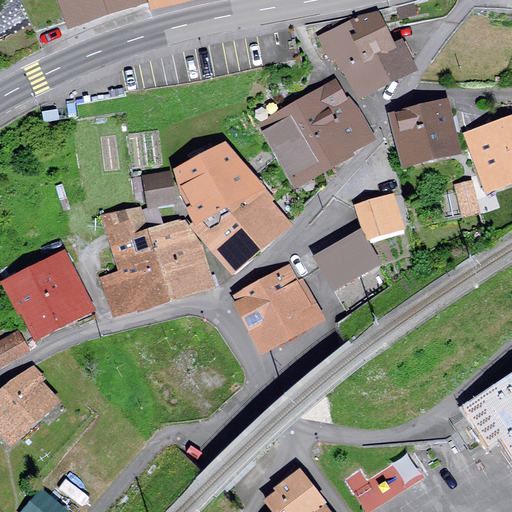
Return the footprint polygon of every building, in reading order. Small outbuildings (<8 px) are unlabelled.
[(67,0),(74,19),(131,0),(67,0)] [(369,14),(350,18),(353,23),(360,37),(352,41),(375,85),(401,73),(400,72),(410,67),(406,59),(411,57),(406,45),(399,44),(386,50),(369,14)] [(339,58),(358,94),(375,85),(352,41),(360,37),(353,23),(320,39),(332,62),(339,58)] [(334,85),(318,94),(349,149),(370,137),(354,108),(348,111),(334,85)] [(318,94),(291,109),(300,125),(305,122),(327,162),(328,162),(349,149),(318,94)] [(442,103),(403,115),(396,120),(407,162),(454,151),(442,103)] [(305,122),(300,125),(291,109),(264,126),(295,181),(327,162),(305,122)] [(511,120),(502,125),(511,157),(511,120)] [(511,177),(511,157),(502,125),(468,136),(477,162),(473,163),(482,189),(494,184),(511,177)] [(265,147),(245,163),(255,174),(275,158),(265,147)] [(206,240),(235,274),(256,257),(250,250),(279,227),(261,205),(269,198),(255,182),(252,184),(222,149),(180,172),(189,209),(212,235),(206,240)] [(147,182),(150,203),(171,199),(168,179),(147,182)] [(457,190),(463,216),(478,213),(472,186),(457,190)] [(358,212),(366,238),(400,227),(392,201),(358,212)] [(116,313),(172,295),(152,232),(146,234),(139,212),(125,217),(124,213),(105,215),(114,243),(118,242),(127,272),(105,280),(116,313)] [(322,269),(334,290),(378,265),(355,223),(309,249),(310,251),(288,264),(298,282),(322,269)] [(184,224),(152,232),(172,295),(205,284),(195,251),(199,250),(184,224)] [(63,256),(4,285),(18,313),(27,309),(38,332),(91,308),(63,256)] [(263,291),(259,283),(240,293),(245,301),(239,304),(263,347),(315,319),(295,283),(286,288),(283,281),(263,291)] [(0,366),(1,369),(24,354),(15,338),(4,342),(0,343),(0,366)] [(0,434),(7,442),(55,398),(41,382),(43,380),(33,368),(24,375),(0,397),(0,434)] [(511,384),(486,402),(483,398),(449,420),(470,453),(503,431),(511,446),(511,384)] [(312,511),(319,507),(298,479),(297,480),(291,473),(265,502),(273,511),(312,511)] [(24,511),(64,511),(42,492),(24,511)]
